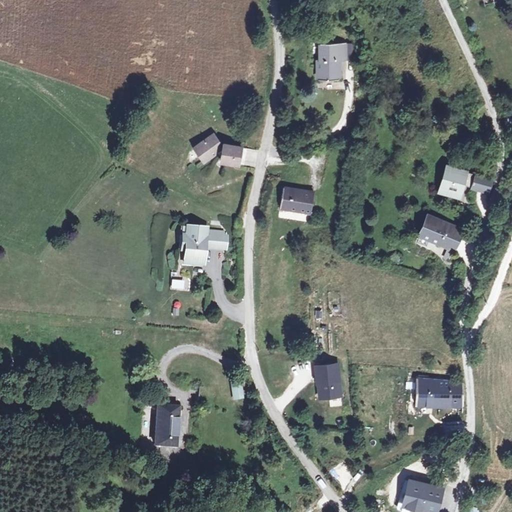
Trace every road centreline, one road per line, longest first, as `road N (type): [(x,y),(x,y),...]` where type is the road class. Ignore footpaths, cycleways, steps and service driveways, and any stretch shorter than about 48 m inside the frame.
road 1 (unclassified): [(343,511),(265,399),(254,361),(248,231),(277,61),(268,0)]
road 2 (unclassified): [(466,344),(467,290),(501,153),(497,125),(440,0)]
road 3 (unclassified): [(454,511),(470,416),(466,344)]
